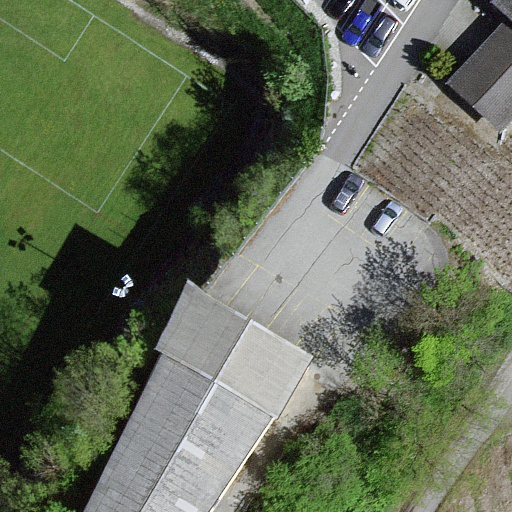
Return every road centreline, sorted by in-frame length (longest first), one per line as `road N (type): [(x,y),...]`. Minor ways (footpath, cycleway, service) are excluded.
road 1 (residential): [(414,0),(335,142),(307,257)]
road 2 (residential): [(417,511),(488,402)]
